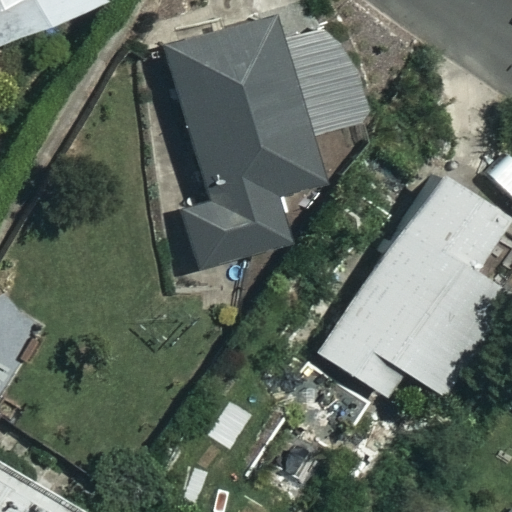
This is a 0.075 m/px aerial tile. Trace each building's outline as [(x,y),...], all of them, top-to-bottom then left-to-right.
[(0,0),(0,23),(39,0),(0,0)] [(265,37),(253,1),(147,38),(203,198),(170,209),(188,261),(276,231),(259,182),(303,166),(291,132),(352,111),(319,18),(265,37)] [(422,378),(487,274),(452,252),(487,195),(423,155),(305,344),(370,384),(387,356),(422,378)] [(0,349),(0,397),(23,368),(0,349)] [(68,511),(73,505),(0,460),(0,511),(68,511)] [(433,511),(420,503),(413,511),(433,511)]
